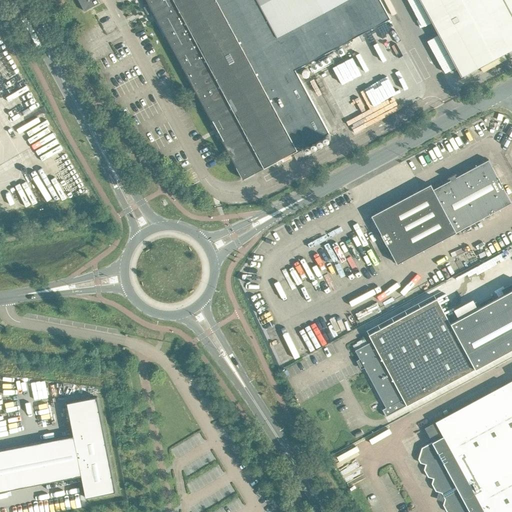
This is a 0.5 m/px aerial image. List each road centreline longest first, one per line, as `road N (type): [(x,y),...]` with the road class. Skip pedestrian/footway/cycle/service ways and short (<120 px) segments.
road 1 (unknown): [(511,214),(321,307),(284,305),(260,261)]
road 2 (unknown): [(393,0),(451,120),(487,141),(511,183)]
road 3 (unclassified): [(312,193),(505,91)]
road 4 (secondary): [(96,143),(16,0)]
road 5 (secondary): [(326,511),(244,385)]
